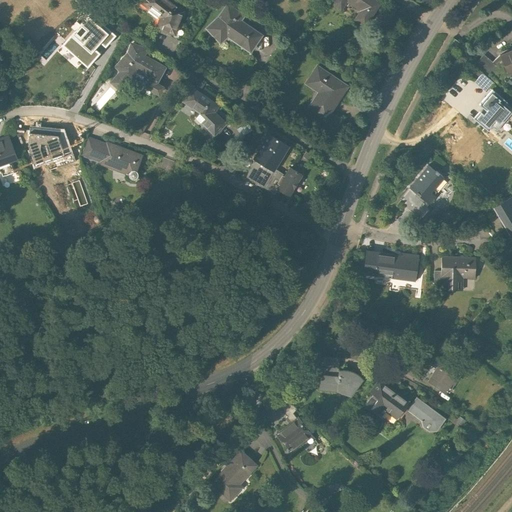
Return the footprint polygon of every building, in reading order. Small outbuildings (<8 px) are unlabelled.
[(176,0),(149,0),(148,2),(166,16),(161,28),(185,38),(191,24),(185,22),(190,10),(176,0)] [(386,0),(340,0),(338,3),(348,9),(353,0),(367,10),(361,18),(372,26),(388,1),(386,0)] [(224,15),(212,27),(226,43),(234,35),(257,51),(269,34),(248,19),(251,14),(234,2),(224,15)] [(115,46),(118,38),(81,18),(77,27),(64,32),(69,44),(82,39),(95,45),(98,59),(111,56),(109,47),(115,46)] [(153,47),(137,41),(133,51),(121,65),(126,70),(116,81),(126,90),(137,78),(136,77),(143,70),(155,76),(150,86),(165,94),(170,86),(163,82),(172,66),(151,54),(153,47)] [(509,57),(507,52),(498,59),(490,53),(480,63),(492,73),(502,63),(509,57)] [(355,85),(323,64),(311,82),(325,91),(314,107),(332,119),(355,85)] [(29,74),(25,69),(18,74),(23,80),(29,74)] [(106,84),(87,101),(97,111),(116,94),(106,84)] [(220,134),(232,122),(221,111),(225,104),(198,86),(189,100),(208,112),(203,117),(220,134)] [(487,101),(467,114),(481,134),(509,115),(493,91),(485,97),(487,101)] [(36,127),(30,127),(28,143),(36,144),(36,147),(54,148),(58,159),(79,152),(71,127),(36,124),(36,127)] [(296,144),(275,133),(262,157),(282,169),(296,144)] [(15,134),(0,139),(0,165),(23,158),(15,134)] [(143,171),(142,171),(148,154),(112,141),(111,143),(94,136),(87,154),(106,161),(105,163),(135,174),(135,175),(135,176),(136,177),(137,178),(138,179),(139,179),(140,179),(142,178),(143,178),(144,176),(144,175),(144,174),(144,173),(143,171)] [(234,139),(225,156),(245,166),(254,149),(234,139)] [(303,182),(282,169),(262,157),(254,176),(281,192),(284,186),(296,193),(303,182)] [(449,176),(435,164),(417,186),(436,202),(442,195),(437,191),(449,176)] [(511,196),(499,204),(511,225),(511,196)] [(416,260),(367,254),(365,275),(414,281),(416,260)] [(475,258),(443,258),(442,272),(442,284),(442,290),(462,290),(462,278),(475,278),(475,266),(475,258)] [(436,367),(427,382),(446,393),(451,384),(454,386),(461,375),(440,362),(442,358),(426,348),(420,358),(436,367)] [(339,358),(322,357),(320,376),(338,378),(338,371),(339,358)] [(342,371),(338,371),(336,393),(351,398),(363,381),(361,378),(359,376),(356,374),(353,373),(350,372),(347,371),(344,371),(342,371)] [(336,393),(338,378),(320,376),(319,391),(336,393)] [(378,380),(369,393),(379,400),(371,410),(380,417),(384,412),(397,421),(406,410),(410,404),(378,380)] [(446,420),(415,397),(410,404),(406,410),(421,422),(422,428),(429,433),(436,433),(446,420)] [(318,444),(299,419),(277,435),(291,454),(302,445),(308,453),(318,444)] [(258,466),(241,451),(211,483),(230,501),(244,487),(241,484),(258,466)]
